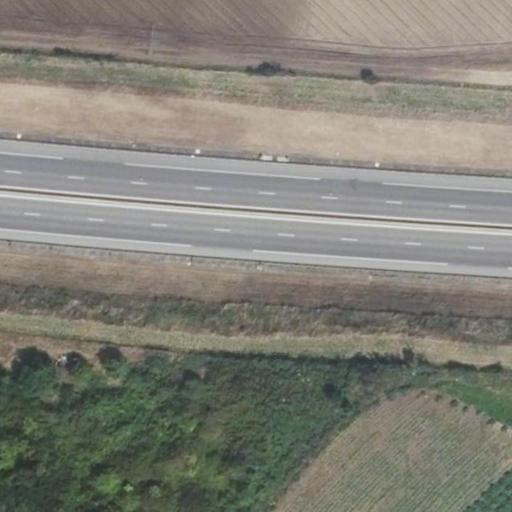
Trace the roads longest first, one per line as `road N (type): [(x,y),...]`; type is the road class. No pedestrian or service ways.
road 1 (motorway): [(511,212),(0,174)]
road 2 (motorway): [(0,215),(511,252)]
